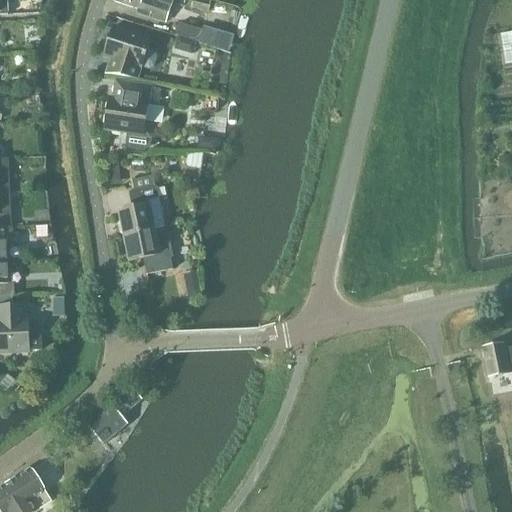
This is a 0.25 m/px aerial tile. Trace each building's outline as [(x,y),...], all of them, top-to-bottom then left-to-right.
[(115,0),(115,2),(138,10),(137,13),(167,23),(174,0),(115,0)] [(193,0),(192,8),(208,12),(211,1),(206,0),(193,0)] [(178,36),(179,36),(197,42),(199,43),(203,30),(181,23),(178,36)] [(110,59),(105,75),(139,80),(142,70),(143,70),(144,67),(149,69),(154,66),(158,56),(155,52),(150,50),(153,39),(115,27),(105,58),(110,59)] [(193,55),(197,42),(179,36),(175,49),(193,55)] [(160,108),(162,90),(134,86),(116,83),(113,99),(111,98),(106,131),(130,134),(128,144),(132,149),(146,151),(151,148),(152,141),(148,136),(145,135),(149,106),(160,108)] [(199,151),(215,153),(217,140),(206,139),(200,143),(199,151)] [(0,194),(9,194),(8,173),(7,160),(0,160),(0,194)] [(123,221),(118,226),(120,234),(126,237),(156,231),(166,229),(160,200),(158,188),(155,188),(153,179),(134,183),(136,192),(131,193),(134,210),(121,212),(123,221)] [(0,229),(7,229),(10,229),(9,194),(0,194),(0,229)] [(0,263),(8,263),(7,242),(13,241),(13,228),(10,229),(7,229),(0,229),(0,263)] [(156,231),(126,237),(131,262),(145,259),(149,276),(174,270),(172,259),(174,259),(168,229),(166,229),(156,231)] [(8,263),(0,263),(0,298),(16,297),(15,284),(9,285),(8,263)] [(199,286),(188,288),(191,300),(202,298),(199,286)] [(0,355),(31,354),(31,352),(42,351),(41,337),(30,337),(29,320),(27,320),(27,307),(0,307),(0,355)] [(511,345),(506,347),(506,344),(484,348),(489,379),(511,374),(511,345)] [(148,404),(133,384),(85,421),(95,435),(118,418),(123,424),(148,404)] [(16,477),(0,487),(0,511),(37,511),(50,504),(28,470),(16,477)]
